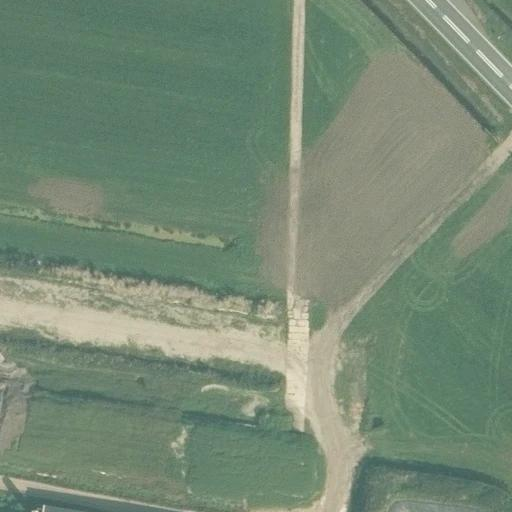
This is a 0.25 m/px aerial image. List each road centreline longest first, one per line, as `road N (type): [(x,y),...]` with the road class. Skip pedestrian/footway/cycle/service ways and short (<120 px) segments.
road 1 (track): [(343,445),(314,352),(511,145)]
road 2 (trunk): [(511,86),(428,0)]
